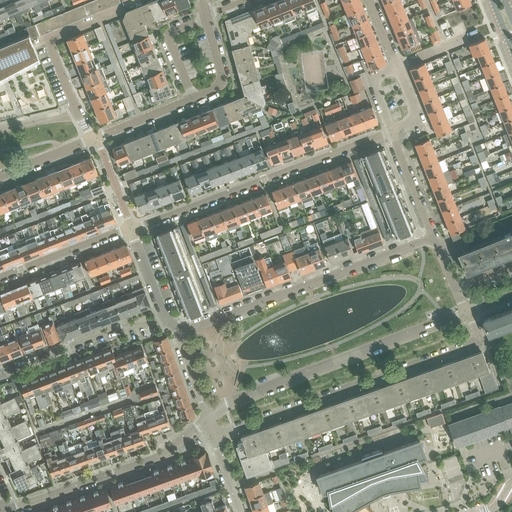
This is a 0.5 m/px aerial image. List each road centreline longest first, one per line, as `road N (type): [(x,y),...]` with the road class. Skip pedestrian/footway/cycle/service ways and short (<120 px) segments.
road 1 (residential): [(464,311),(477,341),(211,435)]
road 2 (residential): [(131,227),(391,129)]
road 3 (residential): [(207,415),(464,311)]
road 4 (residential): [(178,333),(432,239)]
road 5 (residential): [(3,510),(162,454),(207,415)]
road 6 (residential): [(0,376),(161,311)]
road 7 (residential): [(78,112),(47,39),(110,13)]
road 8 (residential): [(0,277),(131,227)]
